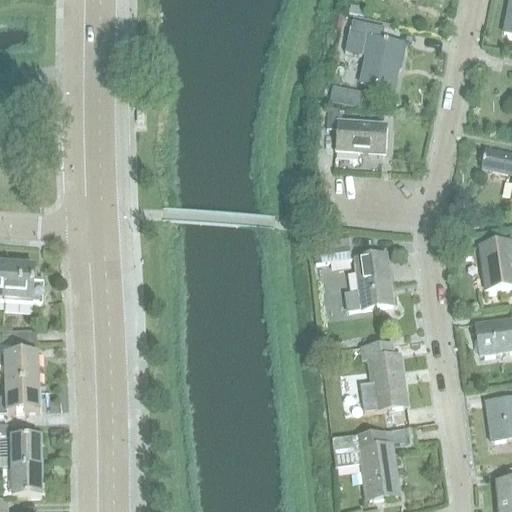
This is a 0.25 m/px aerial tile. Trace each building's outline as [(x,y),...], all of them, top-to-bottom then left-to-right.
[(381,43),(383,31),(352,24),(350,36),(349,36),(345,56),(361,59),(361,58),(365,59),(360,86),(393,93),(402,47),(381,43)] [(386,156),(387,132),(365,130),(365,127),(338,126),(339,113),(328,112),(326,133),(336,133),(335,155),(359,157),(359,155),(386,156)] [(511,159),(485,154),(481,171),(511,177),(511,202),(511,205),(511,159)] [(511,233),(508,234),(510,246),(492,248),(493,258),(481,260),(486,295),(511,291),(511,233)] [(347,236),(317,241),(321,268),(351,264),(347,236)] [(350,316),(362,314),(393,310),(386,259),(355,263),(360,295),(348,296),(350,316)] [(7,268),(5,307),(43,309),(44,286),(34,286),(35,270),(7,268)] [(511,312),(510,312),(511,325),(475,330),(480,360),(511,355),(511,312)] [(3,328),(2,348),(37,347),(37,335),(12,336),(11,327),(3,328)] [(393,361),(391,349),(359,353),(359,359),(363,359),(364,365),(369,364),(372,391),(376,390),(380,416),(407,412),(403,385),(399,386),(396,360),(393,361)] [(0,368),(6,372),(6,388),(39,387),(38,357),(0,358),(0,368)] [(0,417),(40,416),(39,387),(6,388),(7,401),(0,400),(0,417)] [(511,402),(486,407),(492,446),(511,442),(511,402)] [(384,450),(382,436),(332,443),(336,472),(363,468),(368,506),(399,501),(392,449),(384,450)] [(0,471),(12,472),(41,471),(41,441),(12,441),(12,442),(0,442),(0,471)] [(41,471),(12,472),(13,500),(41,499),(41,471)] [(499,511),(511,511),(511,472),(507,473),(509,486),(498,487),(499,511)]
